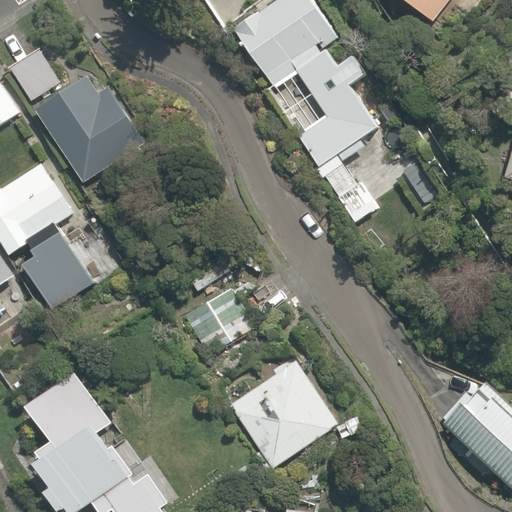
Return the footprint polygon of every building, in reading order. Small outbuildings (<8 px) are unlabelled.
[(249,2),(247,0),(203,0),(219,23),(249,2)] [(353,80),(370,69),(361,55),(348,62),(343,54),(335,59),(326,44),(346,31),(326,0),(260,0),(252,6),(255,11),(233,25),(271,86),(294,71),(307,92),(302,96),(313,112),(294,124),(318,163),(381,124),(353,80)] [(406,0),(431,17),(443,0),(406,0)] [(36,43),(7,62),(31,98),(60,80),(36,43)] [(100,93),(87,70),(37,99),(83,178),(148,140),(115,84),(100,93)] [(0,78),(0,121),(20,109),(0,78)] [(511,80),(502,112),(511,114),(511,148),(502,181),(511,183),(511,80)] [(0,238),(9,254),(29,241),(26,236),(69,210),(38,158),(0,180),(0,238)] [(32,250),(20,256),(49,307),(92,282),(59,226),(28,244),(32,250)] [(0,310),(8,305),(0,294),(0,281),(10,275),(0,261),(0,310)] [(227,283),(184,309),(211,354),(254,328),(227,283)] [(294,356),(230,401),(276,466),(340,422),(294,356)] [(108,420),(74,366),(23,399),(51,443),(29,457),(44,482),(39,485),(55,510),(62,505),(66,511),(167,511),(139,467),(128,474),(97,427),(108,420)] [(511,417),(480,387),(446,422),(511,485),(511,417)] [(359,408),(344,420),(361,440),(375,429),(359,408)] [(257,509),(225,505),(224,511),(342,511),(343,509),(285,502),(285,505),(258,502),(257,509)]
